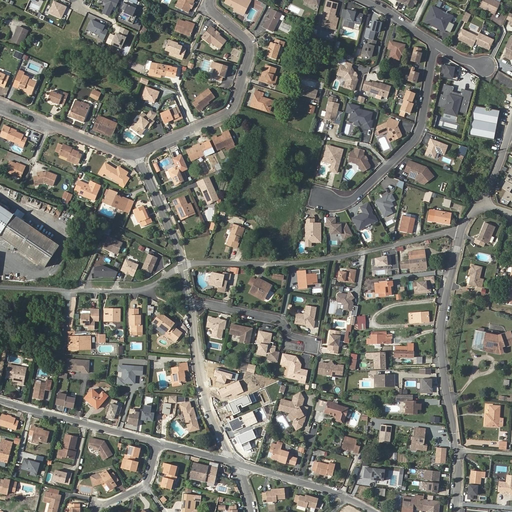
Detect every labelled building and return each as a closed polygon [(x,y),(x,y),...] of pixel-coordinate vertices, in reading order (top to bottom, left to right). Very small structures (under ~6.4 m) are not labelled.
[(98,0),(99,0),(106,4),(101,14),(107,17),(112,7),(115,8),(118,1),(115,0),(98,0)] [(181,0),(178,7),(188,11),(190,7),(189,5),(189,3),(191,3),(192,2),(193,0),(181,0)] [(226,0),(225,2),(234,6),(236,7),(235,9),(240,12),(244,4),(248,5),(250,0),(226,0)] [(338,3),(327,0),(323,21),(333,23),(332,26),(336,27),(338,18),(334,17),(338,3)] [(395,0),(416,9),(418,5),(420,2),(420,0),(395,0)] [(493,0),(483,0),(481,6),(492,11),(492,13),(495,14),(501,3),(493,0)] [(49,13),(61,19),(66,8),(54,2),(49,13)] [(123,13),(129,16),(127,22),(132,24),(135,16),(132,15),(135,9),(122,3),(120,9),(124,11),(123,13)] [(434,17),(431,23),(436,26),(437,23),(442,26),(442,25),(445,26),(443,29),(449,32),(454,23),(452,22),(454,17),(445,13),(446,11),(437,7),(434,11),(433,11),(431,16),(434,17)] [(272,9),(269,16),(269,17),(269,19),(267,19),(263,27),(273,32),(281,14),(272,9)] [(347,15),(344,26),(353,28),(354,22),(360,24),(363,14),(351,11),(350,16),(347,15)] [(457,16),(446,11),(445,13),(454,17),(452,22),(454,23),(457,16)] [(383,21),(374,19),(371,27),(368,26),(365,35),(366,36),(370,37),(368,43),(367,42),(367,44),(366,44),(364,44),(362,52),(372,55),(374,45),(375,45),(377,39),(374,38),(376,30),(378,31),(380,29),(383,21)] [(190,25),(185,23),(178,20),(174,30),(190,36),(195,24),(190,23),(190,25)] [(99,38),(103,40),(107,31),(103,29),(104,26),(91,21),(87,30),(100,36),(99,38)] [(12,41),(21,45),(28,31),(19,27),(12,41)] [(226,42),(218,36),(217,35),(216,35),(212,32),(213,32),(214,30),(210,27),(202,38),(210,45),(211,43),(219,50),(226,42)] [(117,35),(116,34),(111,44),(120,48),(128,31),(120,28),(117,35)] [(480,36),(465,28),(460,38),(475,45),(477,42),(492,49),(496,39),(482,32),(480,36)] [(280,45),(283,46),(285,42),(274,39),(273,43),(270,42),(266,56),(276,59),(277,55),(280,45)] [(179,55),(178,58),(182,59),(186,50),(181,49),(181,48),(177,46),(177,45),(169,42),(166,50),(171,53),(179,55)] [(407,46),(391,42),(389,49),(392,50),(390,58),(401,61),(403,55),(405,56),(407,46)] [(419,62),(422,52),(420,52),(421,47),(415,46),(411,60),(419,62)] [(14,56),(20,59),(23,53),(16,50),(14,56)] [(215,69),(212,78),(222,81),(223,77),(224,77),(228,66),(213,61),(212,66),(213,68),(215,69)] [(345,64),(341,63),(338,74),(345,76),(347,79),(345,86),(356,89),(359,78),(358,76),(358,75),(358,73),(357,71),(355,70),(353,66),(352,66),(353,63),(346,61),(345,64)] [(159,74),(162,74),(169,77),(172,67),(153,62),(149,73),(158,76),(159,74)] [(262,78),(261,77),(260,77),(258,81),(272,85),(274,76),(273,76),(276,68),(266,65),(264,73),(262,78)] [(455,68),(442,65),(441,72),(445,73),(445,76),(453,78),(455,68)] [(417,82),(419,73),(414,71),(415,67),(412,66),(409,80),(417,82)] [(18,87),(23,76),(24,73),(20,71),(13,87),(17,88),(18,87)] [(511,89),(511,78),(498,71),(493,80),(511,89)] [(0,86),(4,88),(9,77),(0,73),(0,86)] [(27,93),(31,94),(36,83),(28,80),(29,79),(23,76),(18,87),(24,89),(23,91),(27,93)] [(370,91),(372,82),(366,81),(364,89),(370,91)] [(372,82),(370,91),(388,96),(391,85),(383,83),(382,85),(381,84),(380,83),(373,81),(372,82)] [(458,109),(466,111),(470,91),(463,89),(461,95),(451,92),(453,87),(445,85),(444,90),(446,91),(445,96),(443,95),(441,105),(448,107),(447,109),(457,111),(458,109)] [(157,98),(159,92),(146,87),(141,98),(153,103),(155,99),(157,98)] [(201,107),(208,102),(214,97),(208,89),(195,99),(196,101),(193,104),(199,111),(202,108),(201,107)] [(313,92),(306,89),(304,95),(315,98),(316,94),(313,93),(313,92)] [(98,101),(101,94),(92,90),(89,97),(98,101)] [(412,102),(416,93),(408,90),(404,99),(405,100),(412,102)] [(252,105),(267,110),(270,100),(262,97),(264,93),(256,91),(252,105)] [(48,101),(59,106),(59,105),(63,106),(68,95),(64,93),(62,96),(51,92),(48,101)] [(69,117),(74,119),(75,117),(77,118),(76,120),(83,123),(90,106),(76,100),(69,117)] [(411,113),(414,103),(412,102),(405,100),(401,110),(411,113)] [(335,102),(329,101),(325,119),(335,122),(339,103),(335,102)] [(359,106),(350,104),(348,112),(353,113),(352,116),(357,118),(356,122),(356,123),(357,124),(360,125),(362,124),(363,121),(366,121),(365,126),(372,128),(374,121),(371,120),(373,113),(363,110),(363,111),(358,110),(359,106)] [(500,111),(476,105),(469,133),(493,139),(500,111)] [(183,118),(178,107),(161,115),(165,124),(173,120),(180,117),(181,119),(183,118)] [(152,120),(156,114),(156,113),(150,110),(147,115),(152,120)] [(149,123),(152,125),(155,122),(152,120),(147,115),(142,112),(140,116),(142,117),(137,123),(135,122),(131,128),(138,133),(142,128),(143,129),(146,125),(147,126),(149,123)] [(105,134),(113,137),(115,133),(114,132),(115,129),(116,130),(118,125),(110,121),(99,116),(93,131),(97,132),(98,129),(105,133),(105,134)] [(400,121),(390,118),(389,122),(383,125),(382,125),(379,127),(378,129),(382,135),(390,132),(393,133),(397,139),(403,136),(404,134),(399,126),(398,126),(400,121)] [(149,129),(152,125),(149,123),(147,126),(146,125),(143,129),(142,128),(138,133),(140,135),(147,127),(149,129)] [(6,139),(9,132),(10,130),(10,129),(4,127),(0,136),(6,139)] [(364,127),(361,141),(370,143),(373,129),(364,127)] [(112,139),(113,137),(105,134),(105,133),(98,129),(97,132),(112,139)] [(24,148),(27,141),(22,139),(23,138),(16,135),(9,132),(6,139),(20,145),(19,146),(24,148)] [(229,134),(223,136),(217,139),(216,136),(212,138),(218,151),(233,144),(229,134)] [(449,145),(432,139),(431,143),(431,144),(427,154),(436,157),(438,151),(446,154),(449,145)] [(199,146),(193,148),(186,152),(190,162),(204,156),(202,153),(206,151),(203,144),(199,145),(199,146)] [(70,149),(71,148),(64,145),(60,155),(69,159),(68,161),(76,164),(78,165),(82,155),(80,154),(73,150),(70,149)] [(462,149),(460,153),(465,155),(468,147),(462,145),(461,148),(462,149)] [(345,150),(329,146),(325,158),(333,160),(332,164),(333,164),(332,171),(339,173),(345,150)] [(366,151),(357,148),(356,153),(353,152),(350,161),(359,163),(363,170),(365,171),(371,167),(372,166),(366,155),(365,155),(366,151)] [(429,167),(411,160),(407,170),(412,172),(413,171),(420,174),(427,182),(436,175),(429,167)] [(21,166),(16,165),(9,162),(5,171),(21,178),(26,167),(22,165),(21,166)] [(172,173),(170,174),(172,179),(174,178),(175,181),(174,184),(175,186),(187,181),(179,163),(175,165),(176,167),(171,170),(172,173)] [(118,172),(117,171),(105,164),(99,175),(102,177),(104,175),(121,185),(120,186),(123,188),(128,179),(125,177),(128,173),(120,169),(118,172)] [(511,192),(510,192),(511,190),(511,188),(511,169),(506,179),(507,180),(503,188),(507,190),(503,198),(510,202),(511,200),(511,192)] [(427,182),(420,174),(413,171),(412,172),(411,175),(420,179),(423,182),(426,183),(427,182)] [(47,172),(37,173),(38,176),(34,177),(35,186),(39,185),(39,184),(44,184),(53,187),(57,176),(47,172)] [(217,200),(208,179),(197,184),(199,188),(200,188),(207,205),(217,200)] [(84,185),(84,183),(79,181),(75,190),(79,192),(79,194),(94,201),(99,191),(101,187),(93,183),(91,187),(91,188),(84,185)] [(116,197),(117,194),(118,194),(110,190),(104,203),(125,211),(129,201),(120,197),(119,198),(116,197)] [(394,206),(392,202),(396,200),(392,194),(389,196),(389,195),(376,201),(384,217),(393,212),(391,207),(394,206)] [(181,217),(193,212),(189,204),(187,206),(183,197),(173,202),(177,210),(178,210),(181,217)] [(443,206),(449,207),(451,200),(444,198),(443,206)] [(369,203),(361,207),(364,212),(364,214),(362,213),(354,218),(360,230),(365,227),(365,225),(371,222),(373,223),(378,220),(375,216),(374,215),(372,212),(372,210),(369,203)] [(0,234),(13,214),(0,205),(0,234)] [(48,205),(45,212),(58,217),(60,209),(48,205)] [(136,213),(134,213),(133,214),(138,223),(139,223),(141,227),(151,222),(150,218),(148,219),(147,215),(148,215),(149,214),(146,209),(144,210),(142,206),(134,210),(136,213)] [(194,215),(193,212),(181,217),(178,210),(177,210),(181,220),(194,215)] [(451,214),(436,211),(435,211),(431,210),(429,220),(434,221),(449,224),(451,214)] [(13,214),(0,234),(0,237),(45,268),(60,246),(13,214)] [(410,233),(413,219),(402,216),(400,230),(410,233)] [(315,218),(309,218),(308,219),(308,223),(307,224),(307,241),(312,241),(312,240),(318,240),(320,238),(320,229),(322,230),(322,222),(315,223),(315,218)] [(336,218),(328,218),(328,226),(332,226),(332,233),(342,234),(345,239),(353,235),(347,223),(341,223),(341,224),(336,225),(336,218)] [(473,243),(481,246),(486,224),(485,223),(478,239),(476,238),(473,243)] [(239,238),(241,231),(243,232),(244,228),(233,224),(226,245),(235,248),(237,243),(239,238)] [(486,224),(481,246),(482,247),(484,243),(487,244),(495,228),(486,224)] [(322,241),(322,230),(320,229),(320,238),(318,240),(312,240),(312,241),(322,241)] [(115,255),(120,244),(106,239),(102,249),(115,255)] [(411,268),(426,267),(424,250),(409,251),(410,261),(401,262),(401,267),(404,267),(404,269),(411,268)] [(149,272),(155,259),(146,255),(140,270),(148,273),(149,272)] [(386,265),(396,264),(395,256),(385,257),(386,265)] [(132,277),(136,266),(123,261),(119,271),(124,273),(126,274),(132,277)] [(116,273),(101,266),(95,268),(94,269),(93,276),(114,277),(116,273)] [(477,268),(474,286),(482,288),(484,279),(481,278),(483,269),(477,268)] [(339,273),(337,281),(353,284),(355,272),(347,270),(346,274),(339,273)] [(299,290),(307,289),(307,286),(317,285),(316,275),(306,276),(305,272),(297,273),(299,290)] [(220,287),(219,289),(219,292),(225,293),(228,283),(230,283),(231,275),(225,274),(224,276),(218,275),(218,278),(213,277),(210,279),(209,283),(211,285),(211,286),(217,287),(220,287)] [(434,283),(434,276),(424,277),(425,282),(417,283),(418,287),(418,293),(431,292),(430,283),(434,283)] [(268,290),(270,291),(272,286),(258,279),(250,293),(263,300),(268,290)] [(386,294),(386,296),(391,295),(390,287),(392,287),(391,281),(387,282),(387,284),(376,285),(377,294),(380,294),(386,294)] [(511,283),(506,282),(502,305),(511,306),(511,283)] [(350,292),(346,294),(339,293),(337,294),(336,300),(337,302),(341,302),(343,305),(343,309),(352,310),(352,306),(353,303),(351,300),(354,298),(350,292)] [(303,324),(302,326),(304,326),(306,328),(313,330),(315,323),(313,321),(315,309),(306,307),(305,314),(303,315),(297,314),(295,324),(300,325),(301,324),(303,324)] [(90,315),(81,315),(81,324),(84,324),(84,327),(88,327),(88,329),(94,329),(94,321),(98,321),(98,317),(95,317),(95,309),(90,309),(90,315)] [(141,325),(141,316),(139,316),(139,310),(131,309),(131,325),(137,325),(137,332),(143,332),(143,325),(141,325)] [(111,318),(111,322),(120,322),(120,310),(116,310),(116,312),(105,312),(105,317),(111,318)] [(430,312),(415,313),(415,324),(421,323),(421,321),(425,321),(425,323),(430,323),(430,312)] [(160,314),(156,320),(153,323),(165,333),(168,335),(167,337),(174,343),(180,334),(173,329),(172,327),(174,325),(167,320),(160,314)] [(357,317),(358,330),(366,329),(365,316),(357,317)] [(217,322),(215,320),(208,318),(206,327),(210,328),(213,331),(212,337),(220,339),(222,329),(223,330),(225,322),(221,321),(219,322),(217,322)] [(252,330),(232,325),(229,335),(241,338),(239,342),(249,344),(252,330)] [(336,354),(337,352),(340,333),(330,331),(327,351),(329,351),(328,353),(336,354)] [(483,347),(485,333),(478,331),(474,345),(483,347)] [(267,343),(269,344),(270,335),(259,332),(257,341),(260,341),(259,345),(257,352),(265,354),(273,355),(275,347),(268,346),(266,346),(267,343)] [(387,334),(371,335),(371,344),(391,344),(391,338),(387,338),(387,334)] [(492,351),(494,337),(486,335),(483,347),(485,349),(492,351)] [(498,338),(494,337),(492,351),(493,356),(500,357),(502,357),(502,355),(503,350),(503,348),(504,348),(506,336),(498,338)] [(88,347),(88,338),(72,338),(72,350),(78,350),(78,347),(88,347)] [(90,338),(88,338),(88,347),(78,347),(78,350),(90,350),(90,338)] [(396,346),(395,351),(414,352),(414,347),(414,344),(408,344),(408,347),(396,346)] [(385,352),(366,353),(367,359),(374,359),(374,369),(386,368),(385,352)] [(297,360),(284,357),(282,367),(291,369),(289,379),(301,382),(300,384),(305,385),(306,383),(308,374),(299,372),(300,366),(297,360)] [(89,361),(68,360),(67,370),(81,371),(81,370),(82,370),(82,373),(88,373),(89,361)] [(174,376),(185,377),(184,372),(188,372),(187,363),(179,364),(179,367),(172,368),(174,376)] [(323,364),(321,374),(330,375),(330,376),(341,378),(343,366),(338,365),(338,366),(332,365),(331,363),(328,365),(323,364)] [(248,365),(242,364),(240,370),(247,372),(248,365)] [(141,375),(142,367),(118,366),(118,372),(122,372),(122,379),(121,379),(123,379),(123,383),(130,384),(130,382),(134,383),(134,375),(141,375)] [(18,372),(18,369),(8,367),(6,380),(11,380),(12,379),(14,379),(14,381),(13,383),(19,384),(18,386),(23,387),(25,373),(18,372)] [(239,374),(216,368),(214,375),(218,376),(217,381),(225,383),(226,379),(237,382),(239,374)] [(375,375),(375,387),(393,386),(393,375),(375,375)] [(186,382),(185,377),(174,376),(174,379),(175,385),(181,384),(181,383),(186,382)] [(181,386),(181,384),(175,385),(174,379),(171,379),(172,387),(181,386)] [(432,393),(432,385),(431,385),(431,383),(431,379),(421,379),(420,393),(432,393)] [(239,381),(218,390),(222,399),(232,394),(233,397),(244,392),(239,381)] [(52,384),(47,383),(46,385),(36,383),(33,399),(43,401),(45,391),(50,392),(52,384)] [(102,392),(99,396),(92,390),(85,399),(96,409),(107,396),(102,392)] [(56,404),(64,406),(67,395),(58,393),(56,404)] [(252,393),(225,405),(228,413),(232,411),(234,415),(240,412),(237,406),(241,404),(242,407),(256,401),(252,393)] [(511,401),(511,393),(510,397),(499,395),(499,400),(511,401)] [(73,398),(73,397),(67,395),(64,406),(64,407),(73,409),(75,399),(73,398)] [(412,396),(397,395),(396,401),(406,401),(405,414),(417,415),(417,410),(420,410),(420,405),(417,405),(415,405),(415,402),(412,402),(412,396)] [(302,421),(303,418),(304,418),(307,408),(301,406),(303,399),(294,397),(292,403),(281,400),(279,410),(289,413),(290,414),(293,419),(295,422),(292,424),(296,429),(301,426),(302,421)] [(324,412),(326,402),(317,400),(314,409),(324,412)] [(343,421),(347,408),(336,405),(336,403),(327,401),(326,402),(324,412),(337,416),(336,419),(343,421)] [(189,402),(179,405),(181,412),(182,411),(188,433),(199,430),(192,408),(191,409),(189,402)] [(121,408),(110,404),(106,417),(113,420),(116,412),(119,413),(121,408)] [(493,407),(492,414),(492,418),(488,417),(487,427),(500,428),(502,407),(493,407)] [(253,411),(228,422),(233,433),(257,422),(253,411)] [(8,415),(8,413),(3,412),(0,422),(17,427),(19,419),(16,418),(16,416),(11,414),(11,416),(8,415)] [(138,426),(140,413),(135,412),(134,415),(130,415),(128,424),(134,425),(138,426)] [(154,422),(155,414),(143,412),(142,420),(154,422)] [(392,426),(381,424),(378,442),(390,444),(392,426)] [(40,430),(41,429),(35,427),(36,427),(32,425),(29,435),(33,436),(33,439),(40,441),(47,442),(49,432),(43,431),(40,430)] [(425,429),(415,428),(412,445),(410,444),(410,448),(412,451),(417,451),(418,450),(426,451),(426,446),(427,445),(423,444),(425,429)] [(252,430),(235,437),(238,444),(241,443),(244,451),(251,448),(248,441),(256,438),(252,430)] [(74,458),(76,451),(74,451),(74,449),(77,436),(66,434),(62,448),(61,448),(59,457),(65,459),(66,456),(74,458)] [(343,447),(351,449),(352,449),(352,452),(356,453),(358,446),(354,445),(356,440),(345,437),(343,447)] [(105,444),(104,442),(90,438),(89,445),(93,447),(93,449),(97,450),(103,459),(112,454),(107,446),(106,446),(105,444)] [(13,442),(2,439),(0,445),(0,459),(7,462),(13,442)] [(272,459),(281,461),(286,462),(296,464),(297,459),(288,456),(289,453),(280,451),(281,447),(277,446),(272,444),(271,448),(275,449),(274,453),(272,459)] [(126,454),(125,458),(127,459),(135,461),(136,457),(139,458),(140,453),(141,450),(142,448),(131,446),(128,455),(126,454)] [(447,448),(435,447),(434,463),(446,464),(447,448)] [(38,468),(40,463),(25,459),(23,464),(38,468)] [(135,461),(127,459),(125,468),(138,472),(139,467),(138,467),(139,462),(135,461)] [(217,469),(219,463),(210,461),(209,467),(217,469)] [(327,473),(333,475),(335,465),(329,463),(329,465),(319,462),(316,472),(326,475),(327,473)] [(176,476),(178,466),(165,463),(164,466),(165,466),(164,473),(167,474),(176,476)] [(194,463),(190,479),(213,485),(217,469),(209,467),(194,463)] [(36,475),(38,468),(23,464),(22,468),(32,471),(31,474),(36,475)] [(384,477),(384,475),(388,476),(389,471),(366,468),(364,478),(372,479),(375,479),(375,481),(383,482),(384,477)] [(72,473),(67,472),(67,473),(62,472),(56,470),(54,480),(69,484),(72,473)] [(439,481),(440,472),(425,470),(424,479),(439,481)] [(106,471),(101,474),(91,477),(94,487),(104,483),(103,482),(106,481),(108,485),(107,485),(111,490),(117,486),(115,483),(118,481),(114,474),(109,477),(106,471)] [(480,477),(481,472),(471,472),(470,483),(480,483),(480,477)] [(177,480),(178,476),(176,476),(167,474),(167,477),(164,476),(163,482),(163,484),(162,486),(172,488),(175,479),(177,480)] [(496,483),(495,492),(507,493),(507,495),(511,495),(511,489),(511,476),(504,475),(503,484),(496,483)] [(0,491),(7,494),(8,490),(15,491),(17,482),(10,480),(5,479),(4,480),(0,479),(0,491)] [(439,483),(424,482),(423,487),(427,487),(427,491),(437,493),(439,483)] [(477,485),(468,484),(467,498),(472,498),(473,494),(476,494),(477,485)] [(385,496),(385,489),(375,488),(375,495),(385,496)] [(285,489),(278,489),(278,491),(278,498),(290,497),(290,490),(286,491),(285,489)] [(278,498),(278,491),(273,492),(265,492),(265,500),(269,499),(269,501),(278,500),(278,498)] [(58,505),(59,505),(62,496),(59,495),(50,493),(46,492),(44,502),(51,504),(48,511),(57,511),(59,509),(58,507),(58,505)] [(187,511),(195,511),(198,494),(186,493),(183,511),(187,511)] [(308,505),(310,498),(306,497),(297,495),(295,502),(299,502),(298,504),(307,507),(308,505)] [(318,498),(310,496),(310,498),(308,505),(319,508),(321,501),(318,500),(318,498)] [(422,508),(423,500),(415,499),(404,498),(401,511),(411,511),(412,509),(416,510),(416,508),(422,508)] [(438,511),(439,502),(423,500),(422,508),(428,509),(428,511),(427,511),(438,511)]
